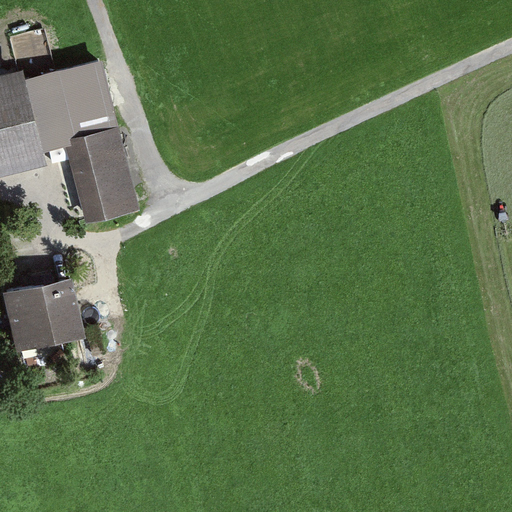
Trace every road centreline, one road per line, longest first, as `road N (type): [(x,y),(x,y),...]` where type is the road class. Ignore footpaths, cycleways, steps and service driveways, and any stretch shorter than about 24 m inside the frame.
road 1 (track): [(175,207),(94,0)]
road 2 (track): [(175,207),(108,243),(67,240),(27,194),(0,199)]
